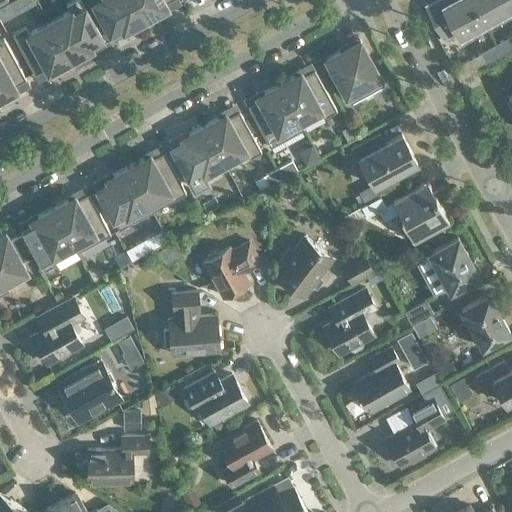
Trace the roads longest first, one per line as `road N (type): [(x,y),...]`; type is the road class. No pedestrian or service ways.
road 1 (residential): [(0,196),(351,0)]
road 2 (residential): [(256,0),(0,138)]
road 3 (residential): [(493,189),(385,0)]
road 4 (residential): [(367,511),(260,322)]
road 5 (residential): [(375,511),(511,439)]
